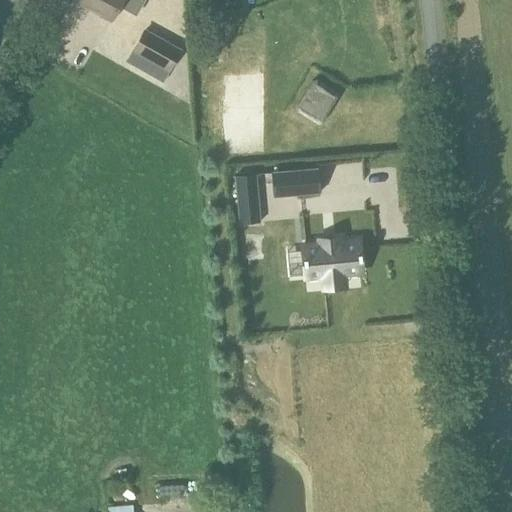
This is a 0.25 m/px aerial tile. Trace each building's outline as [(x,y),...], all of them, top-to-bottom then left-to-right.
[(134,18),(144,0),(79,0),(78,4),(109,21),(117,8),(134,18)] [(313,0),(314,9),(358,8),(357,0),(313,0)] [(167,75),(180,52),(143,31),(130,54),(167,75)] [(315,135),(340,95),(314,77),(289,117),(315,135)] [(317,169),(271,173),(273,197),(319,193),(317,169)] [(255,175),(234,177),(238,225),(260,223),(255,175)] [(319,244),(302,246),(304,278),(322,276),(322,280),(344,278),(343,274),(361,273),(358,241),(340,242),(340,238),(318,240),(319,244)]
